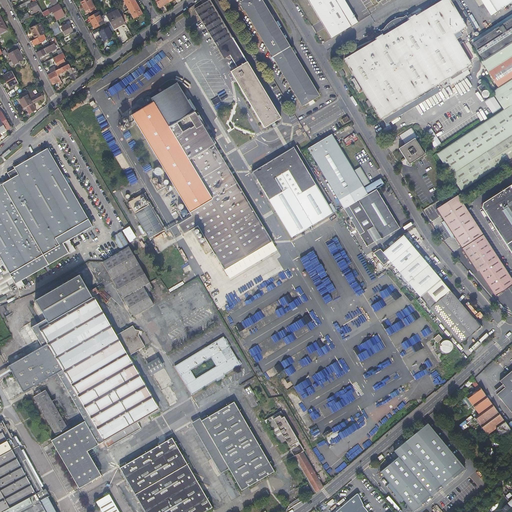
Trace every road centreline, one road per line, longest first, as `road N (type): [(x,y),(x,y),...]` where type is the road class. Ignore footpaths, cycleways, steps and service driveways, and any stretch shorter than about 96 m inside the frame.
road 1 (residential): [(288,0),(434,244),(509,336)]
road 2 (tertiary): [(299,511),(509,336)]
road 3 (unknown): [(233,0),(297,116),(325,97),(285,26)]
road 4 (unknown): [(511,269),(475,209),(478,199),(511,180)]
